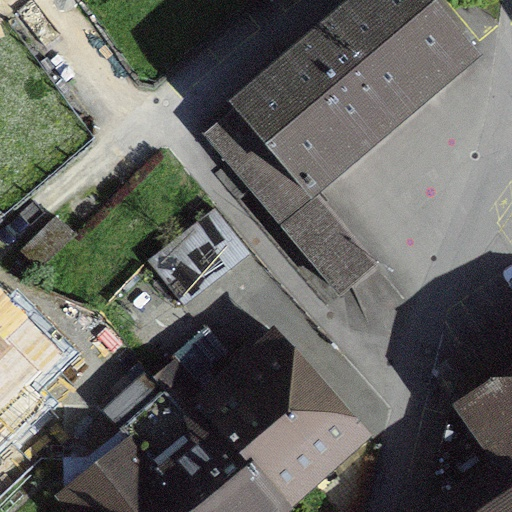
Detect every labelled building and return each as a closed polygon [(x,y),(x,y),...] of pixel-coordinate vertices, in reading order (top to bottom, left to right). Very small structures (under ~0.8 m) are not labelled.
[(457,61),(404,0),(335,0),(211,107),(294,202),(457,61)] [(221,206),(150,256),(184,304),(256,254),(221,206)] [(61,220),(23,248),(38,269),(76,241),(61,220)] [(273,344),(205,401),(285,497),(353,440),(273,344)] [(511,511),(511,366),(456,403),(499,464),(419,511),(511,511)] [(107,410),(131,438),(192,511),(266,511),(285,497),(205,401),(187,416),(151,373),(107,410)] [(0,456),(40,422),(0,377),(0,456)] [(56,511),(192,511),(131,438),(51,505),(56,511)]
